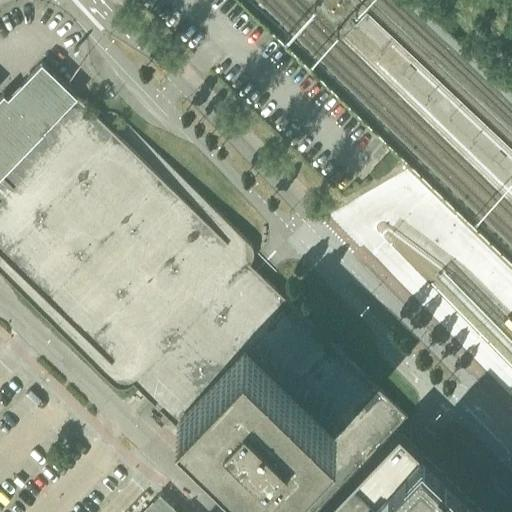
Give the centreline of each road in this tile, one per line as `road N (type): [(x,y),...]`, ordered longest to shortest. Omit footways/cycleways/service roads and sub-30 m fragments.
road 1 (tertiary): [(63,0),(511,462)]
road 2 (tertiary): [(511,426),(101,0)]
road 3 (unclassified): [(231,511),(0,305)]
